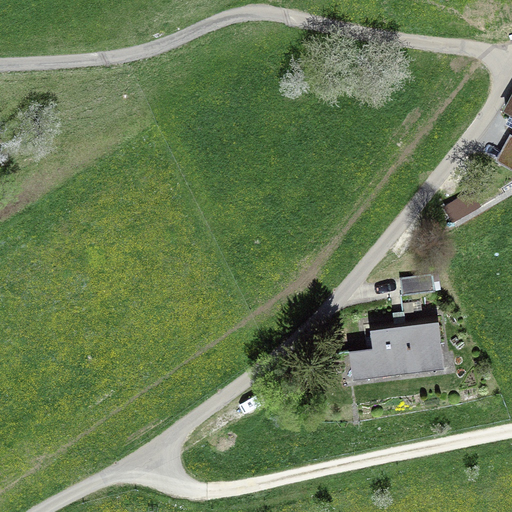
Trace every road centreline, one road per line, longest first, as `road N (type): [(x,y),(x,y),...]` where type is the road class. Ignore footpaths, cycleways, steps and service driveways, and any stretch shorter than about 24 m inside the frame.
road 1 (residential): [(39,511),(141,462),(342,295),(479,143),(511,72)]
road 2 (track): [(511,434),(223,495),(141,462)]
